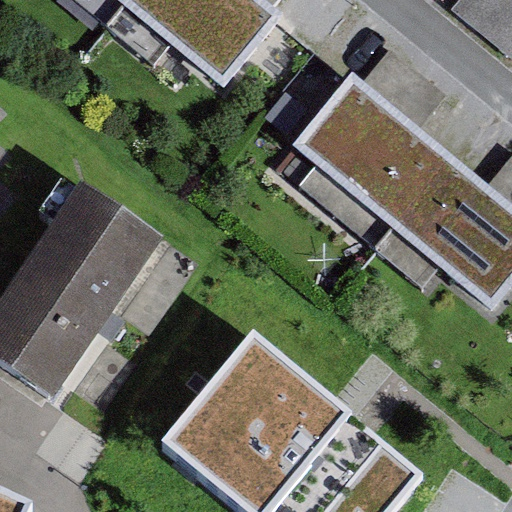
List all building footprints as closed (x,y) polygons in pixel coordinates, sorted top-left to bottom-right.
[(73,0),(106,27),(128,0),(73,0)] [(128,0),(106,27),(152,67),(172,42),(226,85),(245,62),(277,22),(269,15),(280,0),(128,0)] [(511,0),(462,0),(454,10),(511,58),(511,0)] [(361,92),(353,86),(323,123),(294,157),(317,176),(300,196),(376,258),(450,168),(426,149),(456,113),(389,58),(361,92)] [(450,168),(376,258),(422,297),(437,279),(492,325),(511,300),(511,166),(487,197),(450,168)] [(163,257),(80,203),(0,322),(0,370),(61,411),(64,405),(163,257)] [(358,435),(253,347),(160,457),(224,511),(408,511),(425,492),(358,435)] [(66,411),(49,451),(93,469),(110,430),(66,411)] [(0,511),(26,511),(0,499),(0,511)]
